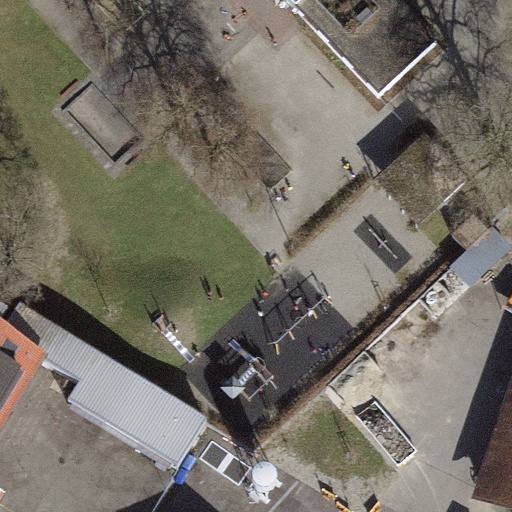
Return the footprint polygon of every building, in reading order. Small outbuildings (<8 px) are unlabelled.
[(273,0),(378,109),(437,53),(385,0),(273,0)] [(426,136),(375,185),(416,228),(468,179),(426,136)] [(475,219),(454,239),(467,252),(488,231),(475,219)] [(0,423),(39,361),(56,332),(22,311),(3,341),(0,338),(0,423)] [(71,408),(180,470),(209,422),(56,332),(39,361),(84,388),(71,408)] [(511,511),(511,392),(473,505),(491,511),(511,511)] [(181,469),(228,499),(260,449),(213,420),(181,469)]
